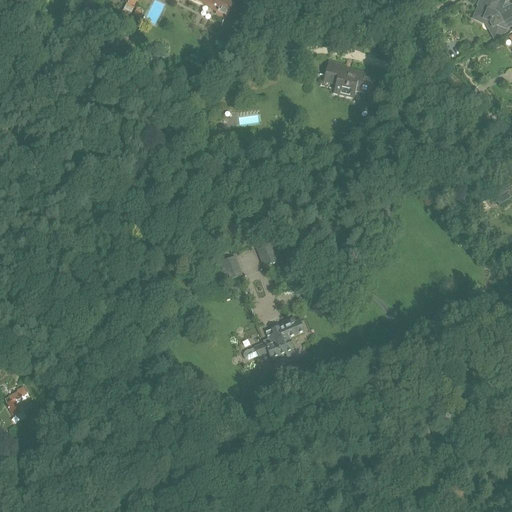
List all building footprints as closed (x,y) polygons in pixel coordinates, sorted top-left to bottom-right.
[(216,14),(225,19),(234,1),(231,0),(189,0),(216,13),(216,14)] [(506,0),(479,0),(476,6),(478,7),(473,19),(483,24),(484,20),(489,22),(488,23),(490,24),(490,23),(492,28),(489,29),(494,39),(506,33),(504,30),(511,25),(511,4),(503,9),(506,0)] [(134,9),(127,5),(123,12),(130,16),(134,9)] [(141,12),(137,10),(133,16),(138,18),(141,12)] [(249,37),(256,42),(260,35),(254,30),(249,37)] [(237,50),(242,55),(247,51),(243,46),(237,50)] [(329,62),(325,78),(337,81),(336,86),(334,93),(353,98),(354,92),(368,95),(373,75),(355,70),(350,73),(344,72),(346,66),(329,62)] [(407,82),(398,94),(404,98),(413,87),(407,82)] [(268,127),(251,130),(252,140),(269,138),(268,127)] [(505,187),(492,195),(499,206),(511,198),(507,190),(505,187)] [(256,249),(263,268),(279,262),(272,243),(256,249)] [(219,262),(226,282),(243,276),(235,256),(219,262)] [(245,360),(249,361),(258,357),(268,353),(270,359),(285,353),(287,357),(295,353),(289,339),(304,332),(304,331),(305,329),(303,324),(301,324),(300,321),(296,323),(295,318),(282,323),(283,326),(266,333),(264,329),(258,331),(264,344),(254,348),(254,349),(245,352),(243,356),(245,360)] [(298,354),(314,348),(308,333),(293,339),(298,354)] [(16,392),(17,394),(5,400),(13,416),(21,413),(17,405),(29,400),(24,388),(16,392)] [(18,418),(24,436),(32,433),(26,415),(18,418)]
